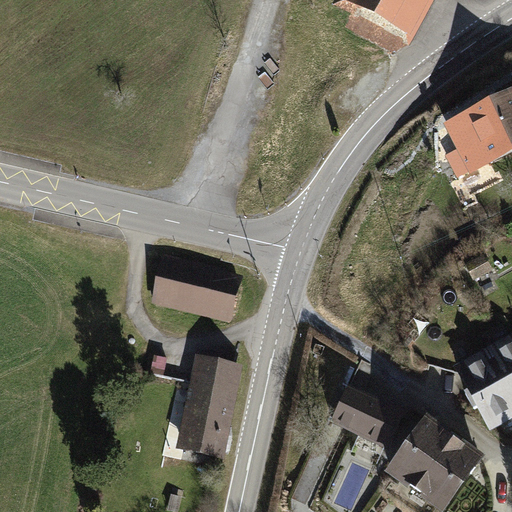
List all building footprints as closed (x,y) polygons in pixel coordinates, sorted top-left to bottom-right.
[(351,0),(351,2),(368,10),(357,32),(394,51),(420,0),(351,0)] [(511,96),(450,127),(462,151),(450,157),(459,176),(511,149),(511,96)] [(490,271),(482,257),(467,265),(474,279),(490,271)] [(157,298),(231,315),(239,280),(164,264),(157,298)] [(511,347),(491,359),(511,395),(511,347)] [(511,395),(491,359),(463,375),(472,390),(466,394),(474,409),(481,406),(489,421),(511,408),(511,395)] [(235,370),(202,363),(184,450),(217,457),(235,370)] [(401,412),(349,389),(333,423),(385,446),(401,412)] [(427,423),(392,472),(444,508),(478,459),(427,423)]
